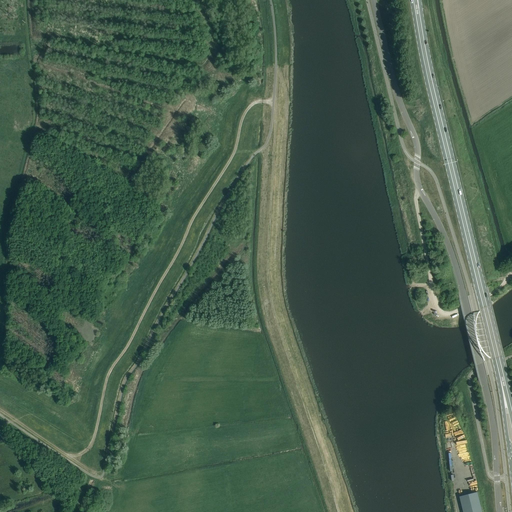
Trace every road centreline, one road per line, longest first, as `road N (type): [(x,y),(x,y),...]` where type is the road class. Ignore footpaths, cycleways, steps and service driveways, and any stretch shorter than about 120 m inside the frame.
road 1 (unclassified): [(499,511),(487,394),(455,266),(420,189)]
road 2 (primary): [(421,40),(480,290)]
road 3 (unclassified): [(420,189),(415,137),(373,0)]
road 4 (track): [(412,286),(431,282),(436,307),(448,313),(511,277)]
road 5 (track): [(99,478),(0,410)]
